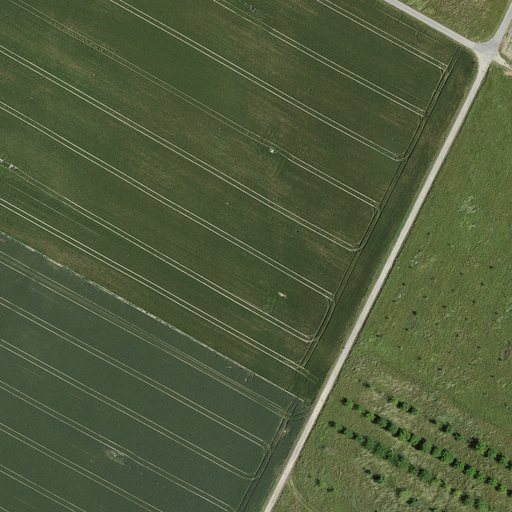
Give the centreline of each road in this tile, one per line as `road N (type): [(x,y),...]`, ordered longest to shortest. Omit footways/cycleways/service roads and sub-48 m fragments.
road 1 (track): [(511,9),(267,511)]
road 2 (track): [(511,68),(389,0)]
